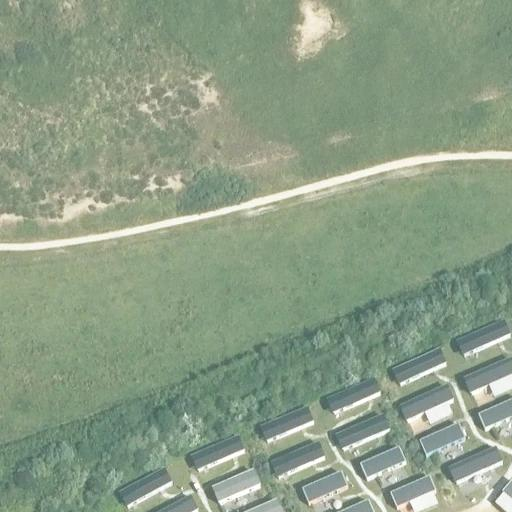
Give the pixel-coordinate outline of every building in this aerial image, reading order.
[(510,337),(504,322),(456,342),(462,357),(510,337)] [(446,365),(438,349),(392,371),(399,387),(446,365)] [(511,375),(511,362),(510,358),(463,379),(470,394),(511,375)] [(380,393),(373,379),(325,400),(332,414),(380,393)] [(446,386),(398,407),(405,422),(453,401),(446,386)] [(511,418),(511,400),(478,416),(485,431),(511,418)] [(314,423),(307,407),(260,428),(266,443),(314,423)] [(383,416),(335,437),(341,451),(389,431),(383,416)] [(456,426),(419,442),(426,457),(463,440),(456,426)] [(244,452),(238,437),(191,457),(197,471),(244,452)] [(325,459),(318,443),(271,463),(277,479),(325,459)] [(495,448),(447,469),(454,485),(502,464),(495,448)] [(404,464),(398,449),(360,465),(366,480),(404,464)] [(174,484),(166,469),(118,494),(126,509),(174,484)] [(255,471),(212,489),(219,505),(261,487),(255,471)] [(347,488),(341,474),(302,490),(308,505),(347,488)] [(429,478),(389,495),(396,510),(435,493),(429,478)] [(511,482),(502,494),(511,502),(511,482)] [(196,511),(198,511),(190,497),(161,511),(196,511)] [(281,511),(277,501),(251,511),(281,511)] [(372,511),(368,501),(341,511),(372,511)]
